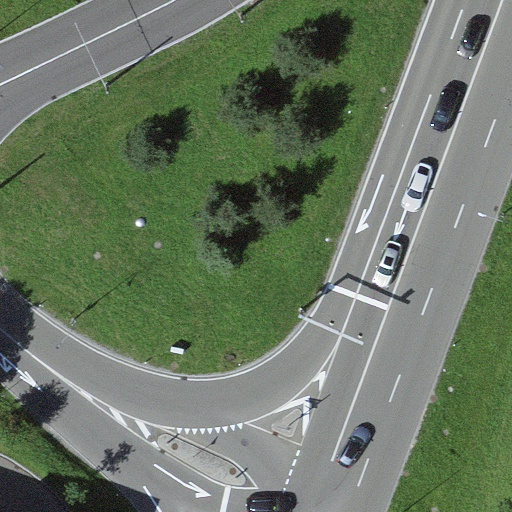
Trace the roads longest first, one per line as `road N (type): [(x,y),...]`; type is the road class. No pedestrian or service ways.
road 1 (primary): [(503,0),(381,331)]
road 2 (tertiary): [(381,331),(256,394),(187,408)]
road 3 (tertiary): [(181,0),(0,89)]
road 4 (primary): [(381,331),(314,511)]
road 5 (tertiary): [(311,511),(256,450),(187,408)]
road 6 (tertiary): [(95,403),(0,326)]
